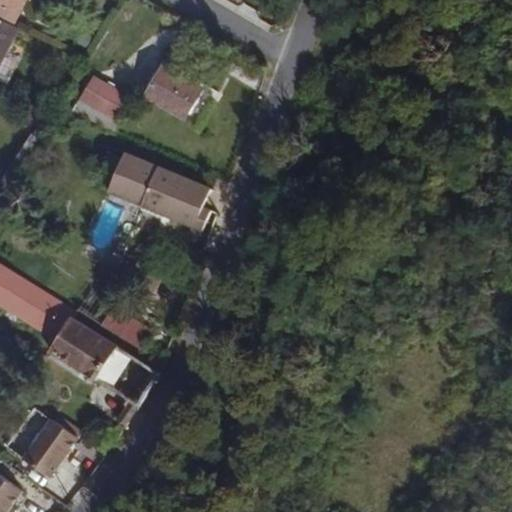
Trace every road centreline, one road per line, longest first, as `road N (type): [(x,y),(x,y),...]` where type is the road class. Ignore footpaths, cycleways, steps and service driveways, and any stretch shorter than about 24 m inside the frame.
road 1 (residential): [(295,61),(175,384),(135,451),(83,511)]
road 2 (residential): [(295,61),(183,0)]
